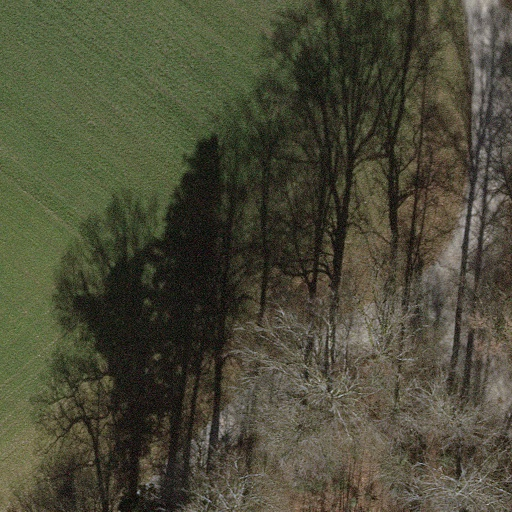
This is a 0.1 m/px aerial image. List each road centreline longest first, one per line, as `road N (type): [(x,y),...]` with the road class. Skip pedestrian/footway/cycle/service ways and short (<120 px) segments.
road 1 (track): [(155,511),(462,271)]
road 2 (track): [(462,271),(492,162),(495,54),(486,0)]
road 3 (track): [(511,424),(462,271)]
